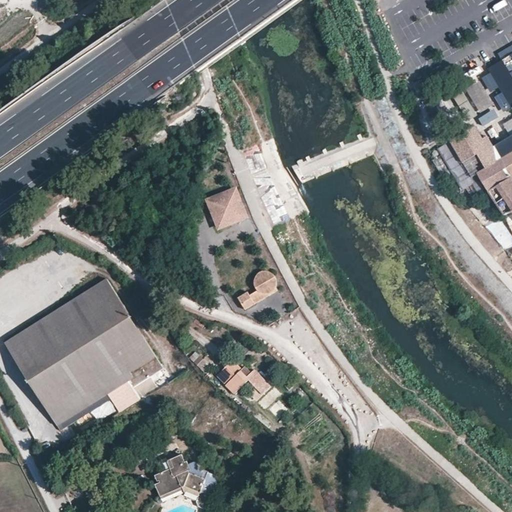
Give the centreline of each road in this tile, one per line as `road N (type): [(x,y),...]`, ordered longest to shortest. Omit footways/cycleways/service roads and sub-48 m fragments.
road 1 (residential): [(50,216),(157,288),(246,328),(301,371),(361,446),(352,511)]
road 2 (motorway): [(0,185),(258,0)]
road 3 (motorway): [(189,0),(0,138)]
road 4 (residential): [(214,99),(50,216)]
road 5 (residential): [(0,396),(57,511)]
